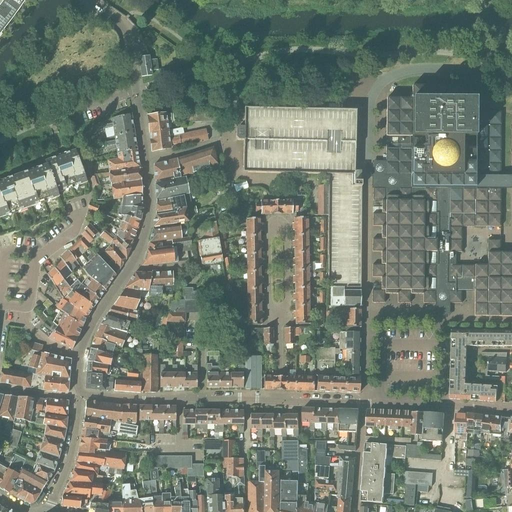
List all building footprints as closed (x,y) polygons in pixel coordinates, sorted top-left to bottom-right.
[(0,35),(1,34),(13,19),(11,17),(22,0),(3,0),(0,5),(0,35)] [(143,38),(147,48),(151,47),(148,38),(143,38)] [(150,61),(149,57),(141,58),(139,58),(142,77),(152,75),(151,71),(158,70),(157,60),(150,61)] [(373,290),(373,303),(385,303),(385,294),(398,294),(398,303),(410,303),(410,294),(423,294),(423,303),(436,303),(439,306),(449,314),(449,306),(449,303),(461,303),(462,291),(475,292),(475,316),(511,316),(511,252),(501,252),(501,240),(488,240),(488,265),(456,264),(456,252),(462,252),(463,226),(476,226),(488,226),(501,226),(501,215),(501,201),(501,198),(501,190),(501,189),(511,188),(511,175),(501,176),(501,175),(501,168),(502,112),(495,112),(476,112),(476,99),(463,99),(463,86),(420,86),(414,86),(412,86),(412,88),(412,99),(387,99),(386,155),(386,175),(373,175),(373,188),(373,200),(382,200),(382,202),(382,204),(382,207),(377,207),(373,207),(373,213),(373,226),(382,226),(382,239),(373,239),(373,251),(382,252),(382,265),(373,264),(373,277),(382,277),(382,286),(382,288),(382,290),(373,290)] [(328,186),(328,215),(328,288),(331,288),(344,288),(361,288),(362,182),(361,182),(361,170),(355,170),(355,160),(356,128),(356,111),(245,109),(244,127),(239,127),(236,129),(236,137),(236,138),(238,140),(244,141),(243,168),(248,173),(329,175),(328,186)] [(219,111),(192,112),(193,122),(219,121),(219,111)] [(113,123),(102,126),(103,130),(133,123),(131,114),(112,119),(113,123)] [(151,134),(151,135),(169,131),(168,124),(172,123),(171,114),(167,115),(167,114),(148,116),(150,134),(151,134)] [(133,123),(103,130),(103,131),(105,131),(105,134),(106,139),(115,137),(115,136),(134,132),(133,123)] [(206,129),(184,134),(183,128),(169,131),(151,135),(151,140),(152,151),(195,144),(208,140),(206,129)] [(115,141),(106,143),(107,147),(136,141),(134,132),(115,136),(115,137),(115,141)] [(85,141),(78,144),(81,150),(87,148),(85,141)] [(136,141),(107,147),(107,151),(117,149),(117,154),(137,150),(136,141)] [(154,165),(154,168),(155,184),(176,179),(182,179),(186,177),(202,173),(217,167),(213,148),(196,154),(181,158),(157,165),(154,165)] [(45,161),(46,165),(47,165),(58,193),(87,183),(75,150),(45,161)] [(138,157),(137,150),(117,154),(118,159),(138,157)] [(118,159),(107,161),(109,173),(125,170),(125,171),(140,169),(140,168),(138,157),(118,159)] [(47,165),(46,165),(17,176),(29,208),(59,198),(58,193),(47,165)] [(109,173),(105,174),(105,177),(110,177),(111,185),(119,184),(141,181),(142,181),(140,169),(125,171),(125,170),(109,173)] [(96,175),(90,176),(94,187),(100,186),(97,179),(96,175)] [(0,218),(29,208),(17,176),(0,181),(0,218)] [(156,200),(156,202),(183,196),(185,195),(185,194),(189,193),(186,177),(182,179),(176,179),(155,184),(156,200)] [(119,184),(111,185),(113,199),(114,200),(120,199),(142,196),(141,181),(119,184)] [(248,189),(248,188),(246,182),(234,185),(236,192),(248,189)] [(319,186),(319,215),(328,215),(328,186),(319,186)] [(292,201),(292,193),(284,193),(283,201),(277,201),(276,201),(277,215),(293,215),(293,212),(298,212),(298,204),(292,204),(292,201)] [(156,202),(156,216),(179,213),(189,211),(190,215),(195,214),(194,207),(191,208),(189,194),(183,196),(156,202)] [(120,199),(120,207),(122,207),(142,209),(142,201),(142,200),(142,196),(120,199)] [(261,215),(277,215),(276,201),(261,201),(261,204),(256,204),(256,212),(261,212),(261,215)] [(89,203),(87,209),(88,209),(97,213),(99,207),(89,203)] [(118,207),(118,214),(140,221),(142,209),(122,207),(120,207),(118,207)] [(189,211),(179,213),(156,216),(154,228),(189,223),(187,216),(190,215),(189,211)] [(232,211),(218,215),(221,223),(235,218),(232,211)] [(118,215),(116,220),(128,225),(129,227),(137,231),(140,221),(118,214),(118,215)] [(292,224),(292,227),(308,227),(308,218),(294,218),(294,224),(292,224)] [(246,219),(246,228),(262,228),(262,225),(260,225),(260,219),(246,219)] [(115,225),(113,227),(118,231),(135,238),(137,231),(129,227),(128,225),(116,220),(115,225)] [(204,225),(206,240),(218,239),(215,223),(204,225)] [(89,225),(85,229),(86,231),(93,238),(94,237),(98,233),(90,224),(89,225)] [(181,240),(181,239),(180,226),(154,229),(153,229),(149,243),(162,241),(162,242),(181,240)] [(113,227),(110,231),(111,232),(110,232),(116,236),(122,241),(131,249),(135,238),(118,231),(113,227)] [(294,236),(308,235),(308,227),(292,227),(292,230),(294,230),(294,236)] [(246,228),(246,237),(260,237),(260,231),(262,231),(262,228),(246,228)] [(86,231),(81,235),(89,243),(94,239),(93,238),(86,231)] [(98,233),(94,237),(97,240),(100,237),(102,239),(102,238),(111,245),(113,243),(126,259),(131,249),(122,241),(116,236),(110,232),(108,235),(104,232),(100,236),(98,233)] [(292,241),(292,245),(308,244),(308,235),(294,236),(294,241),(292,241)] [(246,237),(246,246),(262,245),(262,242),(260,242),(260,237),(246,237)] [(178,262),(177,252),(187,251),(188,260),(194,260),(192,245),(190,238),(181,239),(181,240),(162,242),(162,241),(149,243),(149,244),(147,251),(142,266),(178,262)] [(222,262),(218,239),(206,240),(198,242),(202,265),(222,262)] [(111,245),(104,252),(112,260),(109,263),(118,273),(126,259),(113,243),(111,245)] [(295,254),(308,253),(308,244),(292,245),(292,248),(295,248),(295,254)] [(246,246),(246,255),(260,255),(260,249),(262,249),(262,245),(246,246)] [(68,251),(60,258),(62,261),(63,262),(64,262),(72,256),(71,255),(68,251)] [(293,259),(293,262),(309,262),(308,253),(295,254),(295,259),(293,259)] [(96,255),(82,269),(87,276),(87,277),(88,278),(105,291),(116,276),(96,255)] [(247,263),(263,263),(263,260),(260,260),(260,255),(246,255),(247,263)] [(62,261),(55,268),(55,269),(64,281),(72,273),(71,273),(67,268),(72,263),(75,261),(73,258),(72,256),(64,262),(63,262),(62,261)] [(295,266),(295,271),(309,271),(315,271),(315,263),(309,263),(309,262),(293,262),(293,266),(295,266)] [(72,263),(67,268),(71,273),(77,269),(72,263)] [(263,263),(247,263),(247,272),(261,272),(260,267),(263,267),(263,263)] [(55,268),(47,275),(50,280),(59,293),(60,292),(63,297),(65,300),(87,317),(92,308),(74,294),(74,293),(72,290),(70,288),(64,281),(55,269),(55,268)] [(309,280),(309,271),(295,271),(295,277),(293,277),(293,280),(309,280)] [(135,273),(130,281),(149,285),(149,287),(162,286),(163,287),(163,295),(172,296),(173,283),(173,272),(165,273),(152,273),(135,273)] [(247,281),(263,281),(263,278),(261,278),(261,272),(247,272),(247,281)] [(77,281),(70,288),(72,290),(74,293),(74,294),(92,308),(105,291),(88,278),(87,277),(81,285),(77,281)] [(295,283),(295,289),(309,289),(309,280),(293,280),(293,283),(295,283)] [(124,290),(141,292),(148,293),(149,293),(148,297),(162,298),(163,287),(162,286),(149,287),(149,285),(130,281),(124,290)] [(247,281),(247,290),(261,290),(261,284),(263,284),(263,281),(247,281)] [(344,290),(344,288),(331,288),(331,306),(361,307),(361,291),(344,290)] [(185,301),(191,300),(196,300),(196,292),(192,292),(192,289),(183,289),(185,301)] [(293,295),(293,298),(309,297),(309,289),(295,289),(296,294),(293,295)] [(124,290),(113,306),(136,310),(140,297),(148,298),(148,297),(149,293),(148,293),(141,292),(124,290)] [(247,290),(247,298),(263,298),(263,295),(261,295),(261,290),(247,290)] [(59,293),(55,299),(59,301),(60,300),(61,301),(56,308),(65,314),(82,327),(86,318),(87,317),(65,300),(63,297),(60,292),(59,293)] [(296,301),(296,306),(309,306),(309,297),(293,298),(293,301),(296,301)] [(247,298),(247,307),(261,307),(261,302),(263,302),(263,298),(247,298)] [(47,300),(42,305),(46,309),(48,310),(53,305),(48,300),(47,300)] [(185,301),(177,301),(176,313),(185,313),(185,301)] [(113,306),(107,315),(126,321),(127,321),(128,317),(137,319),(138,311),(136,310),(113,306)] [(294,312),(294,315),(310,315),(309,306),(296,306),(296,312),(294,312)] [(247,307),(248,316),(264,316),(263,313),(261,313),(261,307),(247,307)] [(345,316),(345,319),(361,319),(361,310),(345,309),(345,313),(345,316)] [(186,313),(185,313),(176,313),(173,313),(168,313),(167,317),(167,323),(185,323),(186,313)] [(65,314),(57,327),(77,339),(82,327),(65,314)] [(107,315),(101,325),(115,330),(115,329),(128,333),(130,334),(131,331),(127,330),(130,323),(126,321),(107,315)] [(310,324),(310,315),(294,315),(294,319),(296,319),(296,324),(310,324)] [(264,316),(248,316),(248,326),(261,325),(261,319),(264,319),(264,316)] [(48,319),(38,330),(48,338),(48,339),(72,350),(77,339),(57,327),(57,328),(48,319)] [(345,319),(345,328),(360,328),(361,319),(345,319)] [(100,326),(94,338),(122,348),(128,333),(115,329),(115,330),(101,325),(100,326)] [(294,344),(294,328),(285,328),(285,345),(294,344)] [(273,329),(264,329),(264,334),(264,345),(273,345),(273,329)] [(468,345),(468,331),(452,331),(452,345),(468,345)] [(478,331),(468,331),(468,345),(468,347),(478,347),(478,331)] [(489,332),(478,331),(478,347),(488,347),(489,332)] [(499,332),(489,332),(488,347),(499,347),(499,332)] [(509,332),(499,332),(499,347),(509,347),(509,332)] [(339,333),(339,341),(358,341),(359,336),(360,336),(360,333),(339,333)] [(94,339),(91,349),(112,356),(113,350),(121,353),(122,348),(94,338),(94,339)] [(183,352),(183,339),(183,338),(172,338),(172,357),(183,357),(183,352)] [(339,341),(339,350),(340,350),(346,350),(360,350),(360,347),(358,347),(358,341),(339,341)] [(29,368),(27,374),(33,375),(36,376),(36,375),(45,376),(46,377),(69,379),(71,360),(44,354),(41,353),(43,347),(31,343),(29,350),(34,352),(33,356),(29,368)] [(452,345),(451,355),(467,356),(467,347),(468,347),(468,345),(452,345)] [(317,348),(317,360),(335,361),(335,355),(335,350),(335,348),(317,348)] [(88,362),(100,365),(110,366),(112,356),(91,349),(88,362)] [(346,352),(346,362),(360,362),(360,350),(346,350),(346,352)] [(141,361),(142,356),(143,354),(135,353),(133,353),(132,359),(141,361)] [(505,403),(505,387),(506,377),(501,377),(487,376),(487,372),(488,358),(507,359),(507,354),(482,353),(481,379),(501,381),(501,402),(505,403)] [(245,354),(245,389),(256,390),(261,390),(261,367),(256,367),(256,357),(249,357),(249,354),(245,354)] [(467,366),(467,356),(451,355),(451,365),(467,366)] [(143,356),(143,393),(157,393),(158,356),(143,356)] [(507,359),(488,358),(487,372),(506,373),(507,359)] [(87,375),(105,377),(105,376),(109,376),(113,377),(117,377),(118,373),(119,369),(119,368),(111,366),(110,366),(100,365),(88,362),(87,375)] [(346,362),(346,375),(360,375),(360,362),(346,362)] [(451,365),(451,376),(466,376),(467,366),(451,365)] [(160,388),(173,388),(173,374),(165,374),(165,366),(160,366),(160,388)] [(173,388),(184,388),(185,388),(185,374),(177,374),(177,366),(173,366),(173,374),(173,388)] [(184,388),(195,388),(197,388),(197,366),(193,366),(193,374),(185,374),(185,388),(184,388)] [(206,366),(206,388),(219,388),(219,374),(219,368),(211,368),(211,366),(206,366)] [(219,366),(219,368),(219,374),(219,388),(231,388),(231,374),(223,374),(223,366),(219,366)] [(239,374),(231,374),(231,388),(243,388),(243,366),(239,366),(239,374)] [(2,369),(0,383),(21,387),(22,387),(31,388),(33,375),(27,374),(26,374),(2,369)] [(138,379),(138,373),(128,371),(127,378),(138,379)] [(264,376),(264,390),(274,390),(276,390),(279,390),(280,390),(280,377),(276,377),(275,377),(274,377),(274,372),(271,372),(270,376),(264,376)] [(280,377),(280,390),(283,391),(285,391),(295,391),(295,377),(289,377),(290,373),(287,372),(287,373),(287,377),(285,377),(283,377),(280,377)] [(33,375),(31,388),(32,389),(41,390),(43,391),(45,376),(36,375),(36,376),(33,375)] [(87,375),(86,386),(89,389),(109,391),(109,390),(112,390),(113,377),(109,376),(105,376),(105,377),(87,375)] [(45,376),(43,391),(68,393),(69,383),(69,380),(69,379),(46,377),(45,376)] [(295,377),(295,391),(305,391),(305,376),(295,376),(295,377)] [(314,391),(315,391),(315,376),(305,376),(305,391),(314,392),(314,391)] [(451,376),(450,386),(467,386),(467,385),(466,385),(466,376),(451,376)] [(329,392),(338,393),(339,378),(317,377),(317,392),(325,392),(325,393),(329,393),(329,392)] [(339,378),(338,393),(346,393),(351,393),(359,393),(360,378),(339,378)] [(114,391),(127,392),(128,381),(115,380),(114,391)] [(127,392),(140,393),(141,382),(128,381),(127,392)] [(467,385),(467,386),(466,400),(476,401),(477,386),(467,385)] [(449,399),(466,400),(467,386),(450,386),(449,399)] [(487,386),(477,386),(476,401),(486,401),(487,386)] [(498,387),(487,386),(486,401),(497,402),(497,392),(498,392),(498,387)] [(0,420),(13,422),(18,398),(3,396),(0,406),(0,420)] [(13,422),(13,424),(25,426),(25,422),(30,423),(33,412),(35,400),(18,397),(18,398),(13,422)] [(43,400),(42,413),(45,414),(45,415),(67,418),(68,402),(43,400)] [(86,402),(84,419),(115,422),(120,423),(136,423),(136,406),(122,406),(118,406),(86,402)] [(152,421),(152,407),(152,406),(139,406),(139,421),(141,421),(141,429),(145,429),(145,421),(152,421)] [(164,407),(152,407),(152,421),(159,421),(159,429),(163,429),(164,421),(164,407)] [(164,407),(164,421),(171,421),(171,429),(176,429),(176,407),(164,407)] [(303,409),(303,411),(302,423),(311,423),(310,431),(315,431),(315,423),(315,409),(303,409)] [(327,432),(327,424),(327,410),(315,409),(315,423),(323,424),(322,432),(327,432)] [(195,410),(195,411),(194,425),(194,429),(203,429),(203,433),(207,433),(207,425),(207,411),(195,410)] [(327,410),(327,424),(335,424),(334,432),(339,432),(340,410),(327,410)] [(340,410),(339,432),(348,433),(349,410),(340,410)] [(359,411),(349,410),(348,433),(357,433),(359,411)] [(373,429),(378,429),(378,411),(370,410),(368,412),(367,427),(373,427),(373,429)] [(187,425),(194,425),(195,411),(183,411),(183,433),(187,433),(187,425)] [(219,433),(219,411),(207,411),(207,425),(215,425),(215,433),(219,433)] [(231,411),(219,411),(219,433),(223,433),(223,425),(231,425),(231,411)] [(231,411),(231,425),(239,426),(239,433),(243,433),(243,411),(231,411)] [(387,411),(378,411),(378,429),(381,429),(381,426),(386,426),(387,411)] [(395,411),(387,411),(386,426),(390,427),(390,430),(394,430),(395,411)] [(398,430),(398,427),(403,427),(404,412),(395,411),(394,430),(398,430)] [(33,412),(30,423),(43,426),(43,425),(45,415),(45,414),(42,413),(36,412),(35,412),(33,412)] [(412,433),(413,413),(413,412),(404,412),(403,427),(408,427),(407,433),(412,433)] [(425,413),(413,413),(412,433),(412,435),(418,436),(417,444),(422,444),(422,441),(423,436),(425,413)] [(445,415),(425,413),(423,436),(422,441),(443,443),(445,415)] [(467,433),(467,430),(468,415),(456,414),(455,440),(467,440),(467,434),(467,433)] [(468,414),(468,415),(467,430),(467,433),(467,434),(474,435),(474,434),(476,415),(468,414)] [(45,415),(43,425),(66,430),(67,418),(45,415)] [(263,438),(263,430),(263,415),(250,415),(250,430),(258,430),(258,438),(263,438)] [(275,430),(275,415),(263,415),(263,430),(270,430),(270,437),(275,437),(275,430)] [(287,415),(275,415),(275,430),(282,430),(282,438),(287,438),(287,430),(287,415)] [(287,415),(287,430),(294,430),(294,438),(299,438),(299,415),(287,415)] [(481,434),(484,416),(483,416),(476,415),(474,434),(474,435),(481,435),(481,434)] [(484,416),(481,434),(489,434),(488,442),(491,442),(491,437),(493,417),(484,416)] [(493,437),(501,438),(502,417),(493,417),(491,437),(493,437)] [(503,417),(501,431),(510,432),(511,431),(511,426),(509,426),(510,418),(503,417)] [(501,438),(500,441),(510,442),(511,434),(511,433),(511,418),(510,418),(509,426),(511,426),(511,431),(510,432),(501,431),(501,438)] [(84,419),(81,439),(106,441),(110,441),(111,437),(114,437),(115,436),(116,433),(131,436),(137,437),(138,427),(115,423),(115,422),(84,419)] [(43,425),(46,426),(44,435),(64,440),(66,430),(43,425)] [(0,433),(9,437),(11,431),(5,429),(4,432),(0,431),(0,433)] [(44,436),(41,444),(42,444),(42,445),(50,448),(52,446),(61,448),(64,440),(44,435),(44,436)] [(0,445),(7,448),(7,446),(9,440),(0,437),(0,445)] [(81,439),(79,449),(109,452),(110,449),(105,448),(106,441),(81,439)] [(266,482),(265,483),(265,490),(266,490),(265,511),(281,511),(282,511),(282,473),(283,473),(299,473),(299,466),(299,449),(299,445),(299,442),(287,441),(282,441),(282,461),(274,469),(274,472),(267,472),(267,473),(266,473),(266,482)] [(316,449),(326,450),(327,441),(316,441),(316,449)] [(39,453),(58,459),(60,455),(61,448),(52,446),(50,448),(42,445),(42,444),(41,444),(39,453)] [(364,466),(361,502),(383,504),(384,494),(393,495),(395,475),(385,474),(387,456),(393,457),(393,458),(405,459),(405,460),(406,459),(407,447),(365,444),(364,466)] [(298,501),(298,511),(315,511),(315,508),(315,504),(310,503),(311,496),(308,495),(309,484),(308,484),(308,483),(307,483),(307,450),(307,445),(299,445),(299,449),(299,466),(299,473),(299,483),(298,501)] [(407,445),(407,447),(406,459),(414,459),(415,446),(407,445)] [(422,446),(415,446),(414,459),(421,460),(421,455),(422,455),(422,446)] [(236,447),(224,447),(224,459),(226,459),(230,459),(230,454),(236,454),(236,447)] [(73,471),(92,475),(93,475),(97,475),(98,470),(108,473),(109,467),(114,468),(123,470),(122,470),(123,470),(126,454),(109,452),(79,449),(78,454),(75,462),(76,462),(73,471)] [(260,483),(249,482),(249,486),(249,511),(265,511),(266,490),(265,490),(265,483),(266,482),(266,473),(266,467),(265,452),(257,452),(257,467),(260,467),(260,482),(260,483)] [(39,453),(35,463),(54,471),(57,461),(58,459),(39,453)] [(7,469),(0,484),(0,488),(9,494),(9,493),(17,478),(21,470),(26,461),(14,455),(13,454),(11,459),(10,463),(7,469)] [(0,484),(7,469),(10,463),(11,459),(7,457),(4,464),(6,466),(5,468),(0,465),(0,484)] [(315,466),(330,467),(331,458),(326,457),(315,457),(315,466)] [(354,468),(355,458),(341,457),(340,466),(339,471),(354,472),(354,468)] [(224,459),(224,468),(228,468),(228,465),(237,465),(237,470),(244,470),(244,459),(241,459),(235,459),(230,459),(226,459),(224,459)] [(21,470),(17,478),(19,479),(41,492),(42,491),(48,482),(32,474),(32,472),(35,463),(33,462),(32,462),(32,464),(26,461),(21,470)] [(32,472),(32,474),(48,482),(54,472),(54,471),(35,463),(32,472)] [(187,469),(187,477),(196,477),(197,477),(197,465),(191,465),(191,469),(187,469)] [(228,468),(228,477),(237,477),(237,486),(239,485),(245,485),(245,477),(244,477),(244,470),(237,470),(237,465),(228,465),(228,468)] [(62,496),(87,499),(88,499),(90,503),(106,504),(105,504),(106,501),(111,491),(113,486),(118,486),(118,482),(122,482),(122,476),(122,470),(123,470),(114,468),(113,480),(109,481),(109,486),(102,485),(100,495),(89,495),(90,490),(80,489),(80,484),(79,484),(79,483),(76,482),(76,484),(69,482),(69,483),(62,496)] [(73,471),(69,482),(76,484),(76,482),(79,483),(79,484),(80,484),(80,489),(90,490),(89,495),(100,495),(102,485),(91,483),(92,475),(73,471)] [(157,471),(150,471),(151,481),(158,480),(157,471)] [(327,511),(350,511),(352,499),(354,472),(339,471),(339,482),(338,489),(337,497),(337,499),(339,499),(338,508),(336,508),(336,506),(329,506),(328,509),(327,511)] [(406,485),(406,487),(411,488),(411,485),(412,473),(405,472),(404,485),(406,485)] [(282,511),(281,511),(298,511),(298,501),(299,483),(299,473),(283,473),(282,473),(282,511)] [(411,485),(415,485),(418,483),(419,473),(412,473),(411,485)] [(426,474),(419,473),(418,483),(415,485),(418,486),(422,486),(425,486),(426,474)] [(425,486),(432,487),(433,474),(426,474),(425,486)] [(17,478),(9,493),(15,497),(30,504),(34,503),(41,492),(19,479),(17,478)] [(176,498),(171,498),(170,511),(180,511),(181,498),(185,498),(184,493),(183,489),(182,478),(179,479),(177,479),(177,488),(174,489),(176,498)] [(466,478),(465,498),(475,498),(476,478),(466,478)] [(206,480),(204,480),(204,497),(206,496),(206,502),(209,502),(209,511),(224,511),(224,496),(220,496),(220,490),(218,490),(218,479),(206,479),(206,480)] [(327,511),(328,509),(329,506),(330,496),(337,497),(338,489),(339,482),(329,481),(316,480),(316,494),(316,504),(315,504),(315,508),(315,511),(327,511)] [(147,499),(139,500),(141,511),(152,511),(153,503),(149,487),(148,482),(148,481),(142,482),(144,491),(145,491),(147,499)] [(155,481),(148,482),(149,487),(153,503),(152,511),(161,511),(161,500),(161,495),(157,495),(156,487),(155,481)] [(134,484),(122,485),(122,486),(122,491),(122,501),(122,511),(141,511),(139,500),(138,499),(134,484)] [(237,486),(234,486),(235,494),(234,494),(234,496),(234,511),(245,511),(245,499),(239,499),(239,485),(237,486)] [(416,488),(411,488),(406,487),(405,505),(415,506),(416,488)] [(199,488),(196,488),(196,491),(196,496),(197,502),(197,504),(197,511),(205,511),(204,497),(200,497),(199,488)] [(196,491),(188,491),(188,493),(189,498),(189,511),(197,511),(197,504),(197,502),(196,496),(196,491)] [(181,498),(180,511),(189,511),(189,498),(188,493),(184,493),(185,498),(181,498)] [(171,494),(161,495),(161,500),(161,511),(170,511),(171,498),(171,494)] [(234,494),(224,494),(224,496),(224,511),(234,511),(234,496),(234,494)] [(62,496),(61,504),(63,507),(80,509),(81,503),(87,504),(87,499),(62,496)] [(122,511),(122,501),(108,501),(108,505),(108,511),(122,511)] [(88,511),(108,511),(108,505),(106,504),(90,503),(88,511)]
